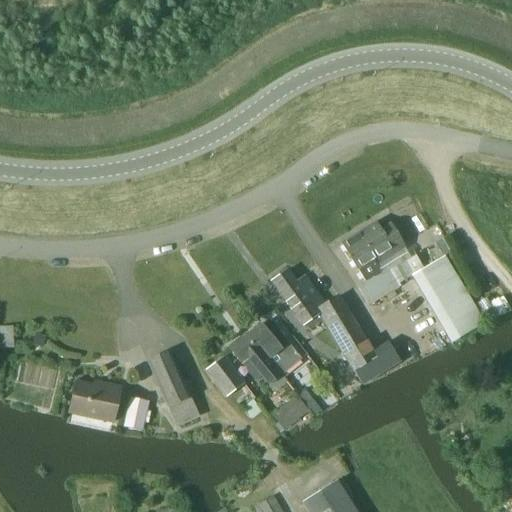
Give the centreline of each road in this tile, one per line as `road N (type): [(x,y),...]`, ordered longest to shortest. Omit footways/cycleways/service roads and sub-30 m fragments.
road 1 (residential): [(0,241),(113,248),(159,235),(279,185),(355,133),(389,126),(511,149)]
road 2 (tertiary): [(0,169),(47,175),(156,158),(206,138),(285,88),(376,57),(422,56),(511,87)]
